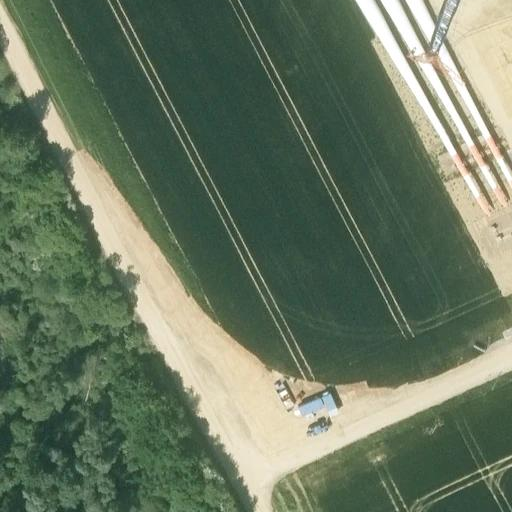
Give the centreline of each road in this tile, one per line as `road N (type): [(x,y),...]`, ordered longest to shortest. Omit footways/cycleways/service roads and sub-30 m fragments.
road 1 (track): [(268,511),(0,0)]
road 2 (track): [(245,467),(511,338)]
road 3 (track): [(511,119),(452,0)]
